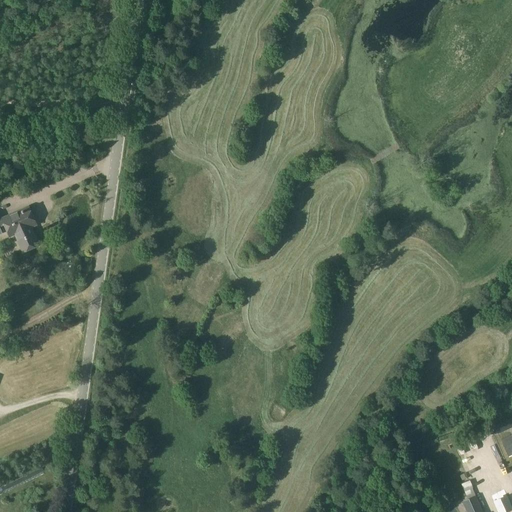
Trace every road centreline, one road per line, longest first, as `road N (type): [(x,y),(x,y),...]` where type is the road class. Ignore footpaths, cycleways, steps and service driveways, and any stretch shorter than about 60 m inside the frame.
road 1 (unclassified): [(65,511),(136,0)]
road 2 (track): [(0,96),(123,100)]
